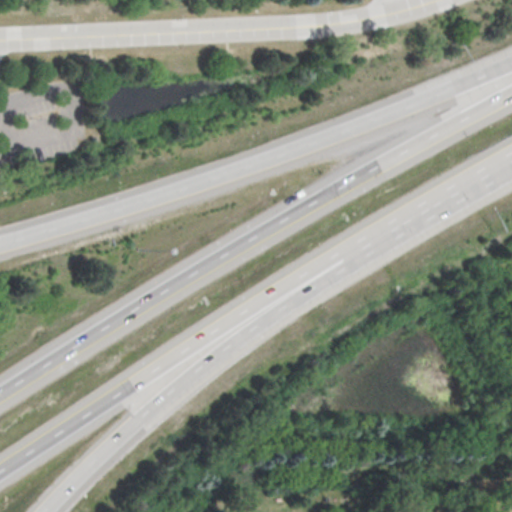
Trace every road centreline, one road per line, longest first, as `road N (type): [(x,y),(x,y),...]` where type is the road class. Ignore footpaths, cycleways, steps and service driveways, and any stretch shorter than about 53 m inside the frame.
road 1 (motorway): [(511,93),(278,221),(0,391)]
road 2 (motorway): [(511,62),(179,189),(0,242)]
road 3 (motorway): [(0,465),(339,252),(390,230)]
road 4 (motorway): [(42,511),(162,397),(390,230)]
road 5 (residential): [(433,0),(290,28),(0,38)]
road 6 (motorway): [(390,230),(511,163)]
